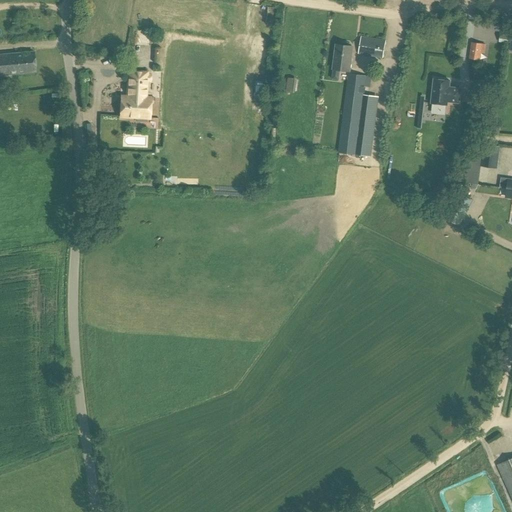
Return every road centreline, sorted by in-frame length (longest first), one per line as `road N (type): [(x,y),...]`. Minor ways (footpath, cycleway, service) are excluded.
road 1 (unclassified): [(96,511),(72,309),(80,155),(66,46),(69,0)]
road 2 (track): [(511,9),(376,14),(289,0)]
